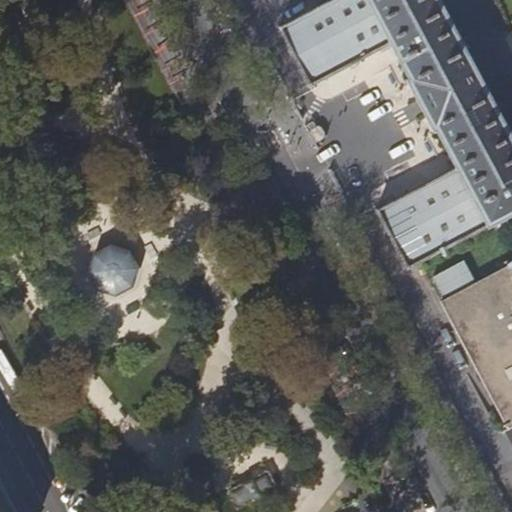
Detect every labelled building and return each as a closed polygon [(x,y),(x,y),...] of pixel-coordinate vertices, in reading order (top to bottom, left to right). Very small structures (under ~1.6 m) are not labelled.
[(511,140),(438,0),(328,0),(280,26),(311,85),(391,42),(457,168),(378,210),(408,270),(511,214),(511,140)] [(122,253),(104,249),(87,257),(81,273),(90,292),(109,299),(127,290),(133,268),(122,253)] [(511,269),(509,264),(441,300),(511,437),(511,269)] [(218,493),(227,511),(273,489),(264,471),(218,493)] [(0,511),(15,511),(0,483),(0,482),(0,511)]
